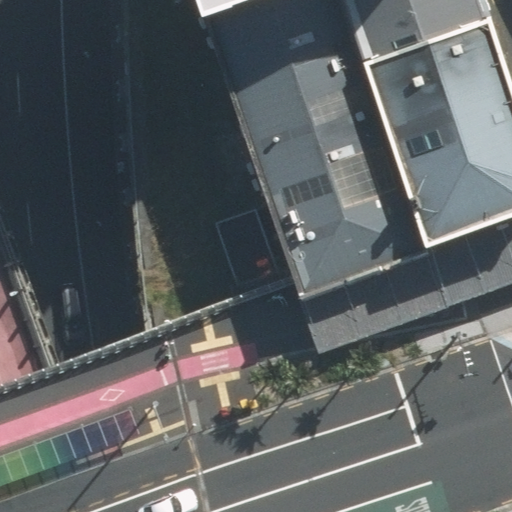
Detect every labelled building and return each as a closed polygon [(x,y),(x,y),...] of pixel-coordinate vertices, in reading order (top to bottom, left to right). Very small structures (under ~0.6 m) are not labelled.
[(200,0),(207,20),(264,0),(200,0)] [(430,249),(343,0),(264,0),(207,20),(296,278),(301,294),(430,249)] [(343,0),(430,249),(511,218),(511,101),(476,0),(343,0)] [(301,294),(321,353),(511,282),(511,218),(430,249),(301,294)] [(0,471),(144,420),(134,391),(0,438),(0,471)]
